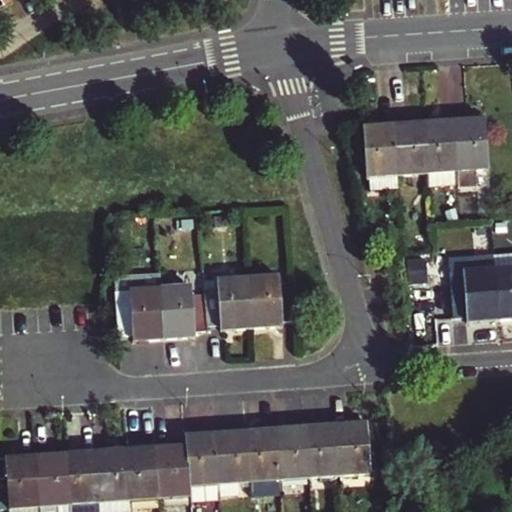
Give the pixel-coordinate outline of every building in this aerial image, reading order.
[(453,117),(457,173),(488,171),(485,120),(474,120),(474,116),(453,117)] [(457,173),(453,117),(434,118),(434,123),(423,124),(427,175),(457,173)] [(397,177),(427,175),(423,124),(412,124),(412,119),(393,120),(397,177)] [(363,128),(363,130),(367,177),(369,180),(370,193),(398,190),(397,177),(393,120),(374,122),(374,127),(363,128)] [(495,271),(463,273),(463,266),(449,268),(453,319),(458,318),(467,318),(467,324),(500,321),(495,271)] [(511,269),(495,271),(500,321),(511,320),(511,269)] [(132,342),(164,340),(161,290),(160,273),(115,276),(117,299),(120,338),(132,337),(132,342)] [(283,323),(296,322),(293,285),(280,286),(279,277),(247,279),(251,329),(284,327),(283,323)] [(209,333),(251,329),(247,279),(206,282),(207,294),(209,333)] [(161,290),(164,340),(195,338),(195,334),(209,333),(207,294),(193,295),(192,287),(161,290)] [(354,420),(336,421),(340,476),(370,474),(366,424),(355,425),(354,420)] [(316,427),(307,428),(310,479),(340,476),(336,421),(316,423),(316,427)] [(293,424),(276,425),(280,481),(310,479),(307,428),(293,429),(293,424)] [(280,481),(276,425),(256,427),(256,431),(246,432),(250,483),(280,481)] [(250,483),(246,432),(233,433),(233,429),(216,430),(220,485),(250,483)] [(220,485),(216,430),(196,431),(196,435),(187,436),(187,446),(190,488),(220,485)] [(190,488),(187,446),(173,447),(173,443),(155,444),(158,499),(191,496),(190,488)] [(158,499),(155,444),(135,446),(136,450),(125,451),(128,502),(158,499)] [(129,511),(128,502),(125,451),(113,452),(113,448),(95,449),(99,511),(129,511)] [(76,454),(64,455),(68,511),(99,511),(95,449),(76,450),(76,454)] [(68,511),(64,455),(53,456),(53,452),(35,454),(38,511),(68,511)] [(38,511),(35,454),(15,455),(16,459),(5,460),(7,483),(0,483),(0,506),(8,506),(8,511),(38,511)]
